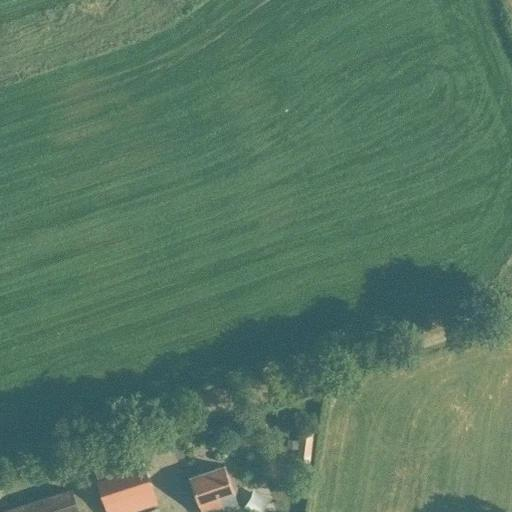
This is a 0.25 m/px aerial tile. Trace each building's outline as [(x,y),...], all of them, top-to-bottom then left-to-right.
[(311,466),(315,432),(302,430),(297,464),(311,466)] [(288,439),(287,448),(298,449),(299,441),(288,439)] [(138,446),(92,461),(108,511),(132,511),(144,508),(145,511),(159,511),(157,504),(144,465),(138,446)] [(233,489),(231,483),(225,464),(190,476),(196,495),(202,511),(210,511),(224,508),(219,494),(233,489)] [(78,511),(79,511),(78,507),(72,489),(0,511),(78,511)]
